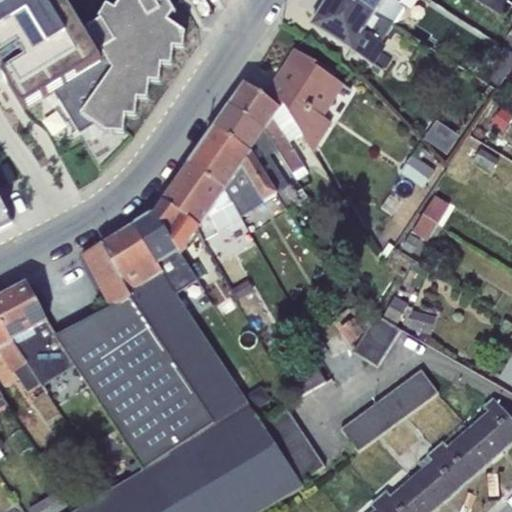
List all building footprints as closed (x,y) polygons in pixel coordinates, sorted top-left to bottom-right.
[(101,23),(84,33),(63,0),(0,0),(0,58),(18,48),(27,63),(4,77),(24,110),(53,92),(80,135),(94,126),(106,134),(124,135),(126,118),(136,118),(138,101),(148,101),(150,83),(160,85),(162,66),(172,67),(174,49),(184,51),(186,35),(168,23),(174,15),(177,16),(166,0),(121,0),(116,11),(106,6),(99,19),(101,23)] [(392,24),(354,0),(327,0),(311,27),(374,67),(386,47),(381,43),(392,24)] [(354,0),(392,24),(397,23),(404,12),(404,8),(399,5),(402,0),(354,0)] [(511,5),(507,2),(502,0),(474,0),(505,19),(511,8),(511,5)] [(494,56),(482,76),(499,88),(511,68),(511,55),(501,49),(496,57),(494,56)] [(295,51),(266,98),(288,112),(303,135),(314,153),(332,124),(325,119),(344,86),(318,70),(320,67),(295,51)] [(245,85),(229,107),(265,132),(277,151),(297,181),(307,175),(289,144),(303,135),(288,112),(266,98),(245,85)] [(229,107),(214,129),(251,154),(278,196),(286,208),(294,203),(285,189),(289,187),(269,156),(277,151),(265,132),(229,107)] [(511,116),(501,109),(491,124),(503,132),(511,119),(511,116)] [(436,122),(424,140),(446,154),(458,137),(436,122)] [(214,129),(189,166),(224,189),(241,219),(278,196),(251,154),(214,129)] [(481,150),(473,161),(492,172),(499,161),(481,150)] [(412,156),(400,174),(422,189),(435,172),(412,156)] [(189,166),(163,203),(201,228),(198,233),(202,241),(241,219),(224,189),(189,166)] [(307,175),(297,181),(303,190),(313,184),(307,175)] [(435,197),(423,215),(438,224),(450,206),(435,197)] [(0,231),(13,225),(0,199),(0,231)] [(163,203),(154,214),(181,256),(198,233),(201,228),(163,203)] [(154,214),(132,228),(177,296),(198,282),(181,256),(154,214)] [(438,224),(423,215),(411,233),(427,243),(438,224)] [(132,228),(103,247),(215,425),(248,403),(177,296),(132,228)] [(113,308),(60,337),(78,365),(144,472),(215,425),(103,247),(85,256),(113,308)] [(345,281),(336,286),(355,317),(339,330),(349,345),(363,334),(379,311),(370,298),(360,305),(345,281)] [(28,286),(0,299),(0,318),(42,389),(78,365),(60,337),(28,286)] [(394,298),(384,316),(398,324),(407,305),(394,298)] [(412,312),(407,330),(431,336),(435,318),(412,312)] [(377,317),(354,353),(376,367),(400,331),(377,317)] [(0,318),(0,353),(27,394),(30,392),(35,401),(46,396),(42,389),(0,318)] [(313,361),(288,376),(300,397),(325,382),(313,361)] [(421,372),(341,430),(358,453),(437,394),(421,372)] [(262,387),(248,396),(260,414),(273,405),(262,387)] [(487,413),(466,431),(492,461),(511,443),(511,422),(493,399),(483,408),(487,413)] [(144,472),(75,511),(261,511),(303,487),(301,483),(261,424),(248,403),(215,425),(144,472)] [(285,408),(261,424),(301,483),(324,468),(285,408)] [(443,444),(431,453),(461,488),(492,461),(466,431),(446,448),(443,444)] [(421,470),(411,479),(437,508),(461,488),(431,453),(417,465),(421,470)] [(387,493),(379,500),(389,511),(432,511),(437,508),(411,479),(390,497),(387,493)] [(58,492),(28,510),(28,511),(60,511),(68,508),(58,492)] [(373,511),(372,511),(389,511),(379,500),(370,507),(373,511)]
